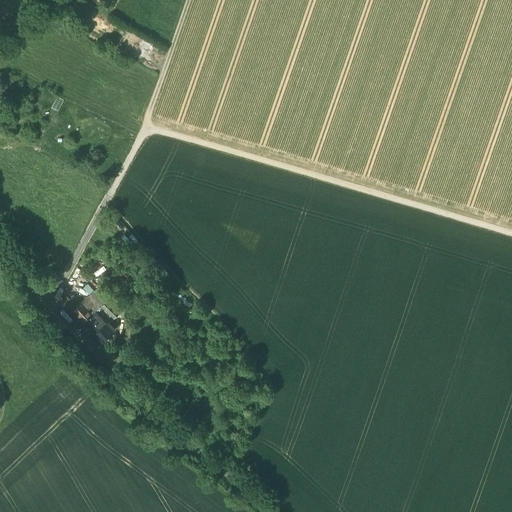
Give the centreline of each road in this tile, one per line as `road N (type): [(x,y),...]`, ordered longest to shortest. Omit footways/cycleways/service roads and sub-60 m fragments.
road 1 (track): [(47,295),(68,277),(143,126),(511,234)]
road 2 (track): [(0,238),(154,417),(267,511)]
road 3 (track): [(143,126),(187,0)]
